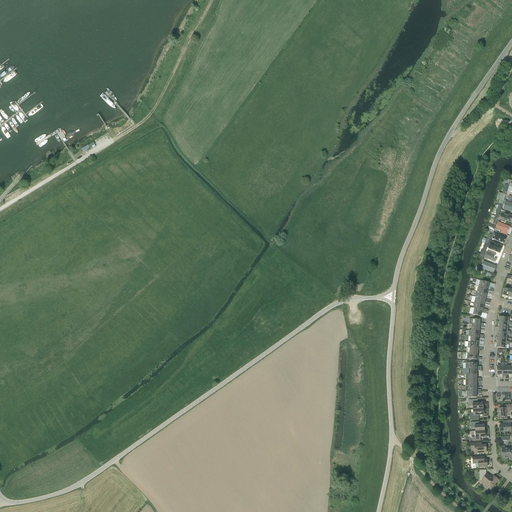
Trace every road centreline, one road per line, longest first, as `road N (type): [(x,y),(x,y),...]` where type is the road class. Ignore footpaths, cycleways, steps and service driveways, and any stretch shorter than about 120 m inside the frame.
road 1 (unclassified): [(0,493),(4,503),(23,502),(76,484),(337,303),(375,298)]
road 2 (unclassified): [(375,298),(393,288),(447,137),(511,41)]
road 3 (unclassified): [(378,511),(392,435),(392,305)]
road 4 (track): [(211,0),(138,125)]
